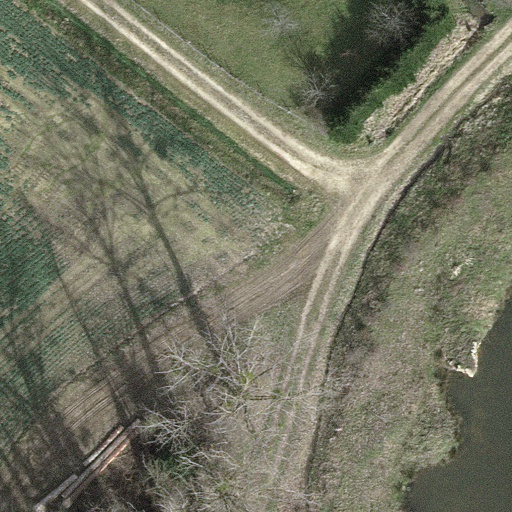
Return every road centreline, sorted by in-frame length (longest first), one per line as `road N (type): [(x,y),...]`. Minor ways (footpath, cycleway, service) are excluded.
road 1 (track): [(511,41),(431,124),(350,183),(98,0)]
road 2 (track): [(350,183),(299,349),(266,511)]
